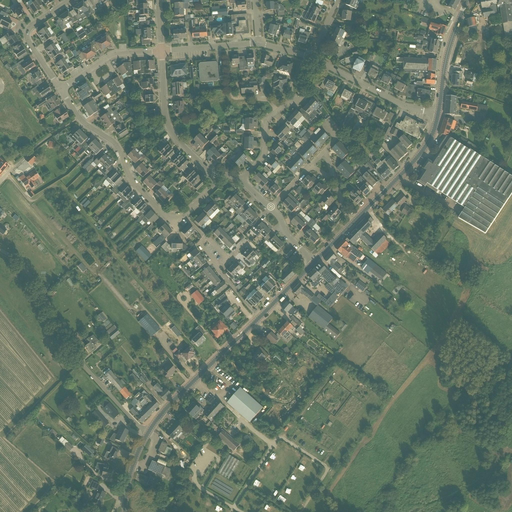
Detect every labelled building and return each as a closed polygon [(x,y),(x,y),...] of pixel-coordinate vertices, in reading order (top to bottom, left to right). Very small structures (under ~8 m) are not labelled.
[(42,5),(39,1),(38,0),(32,0),(31,1),(33,3),(28,7),(31,11),(32,11),(34,14),(35,14),(38,12),(38,11),(40,9),(39,7),(42,5)] [(95,5),(98,3),(95,0),(88,0),(86,2),(92,11),(97,8),(95,5)] [(135,0),(136,5),(138,5),(139,5),(140,10),(148,10),(148,4),(143,5),(143,4),(144,4),(143,0),(135,0)] [(247,10),(246,3),(237,3),(236,0),(232,1),(230,1),(230,4),(234,4),(234,8),(239,8),(239,10),(247,10)] [(346,5),(353,9),(354,8),(356,10),(358,5),(357,5),(359,0),(348,0),(348,1),(347,0),(345,4),(346,5)] [(452,0),(449,8),(455,11),(461,0),(452,0)] [(482,9),(485,8),(485,10),(483,10),(484,17),(484,18),(489,17),(492,17),(491,16),(497,15),(495,5),(497,4),(496,0),(480,0),(481,4),(482,9)] [(504,0),(496,0),(497,4),(497,6),(500,6),(503,24),(504,34),(509,33),(504,0)] [(80,3),(77,4),(83,13),(86,11),(87,14),(92,11),(86,2),(83,3),(83,2),(80,4),(80,3)] [(279,10),(279,6),(278,2),(267,3),(268,11),(275,10),(279,10)] [(83,13),(77,4),(75,6),(76,7),(73,9),(74,10),(71,12),(77,21),(81,18),(83,19),(86,17),(83,13)] [(23,9),(20,5),(11,11),(14,15),(16,14),(18,17),(19,17),(21,16),(21,15),(24,13),(22,10),(23,9)] [(313,10),(311,14),(317,17),(320,10),(314,7),(311,6),(309,9),(313,10)] [(147,21),(147,18),(144,18),(144,16),(149,15),(148,10),(140,10),(140,13),(138,14),(139,18),(137,18),(137,22),(141,22),(147,21)] [(7,19),(9,15),(1,11),(0,13),(0,18),(2,19),(0,22),(0,24),(8,29),(12,22),(7,19)] [(72,24),(77,21),(71,12),(68,13),(68,12),(65,14),(65,13),(62,14),(68,23),(71,21),(72,24)] [(308,21),(314,23),(317,17),(311,14),(307,12),(304,19),(308,21)] [(352,13),(343,12),(342,20),(351,21),(352,13)] [(68,23),(62,14),(60,16),(61,17),(58,19),(59,20),(56,22),(57,23),(59,26),(62,31),(67,28),(65,25),(68,23)] [(235,21),(236,29),(236,35),(249,33),(247,14),(231,16),(232,20),(232,21),(235,21)] [(193,38),(200,37),(199,27),(196,27),(193,27),(192,18),(191,18),(188,19),(189,29),(193,28),(193,31),(192,31),(193,38)] [(477,26),(475,18),(467,20),(468,28),(477,26)] [(235,21),(232,21),(232,24),(226,25),(226,35),(226,36),(233,35),(232,30),(236,29),(235,21)] [(50,28),(46,22),(40,26),(42,30),(38,33),(39,34),(38,35),(40,38),(49,33),(47,30),(50,28)] [(280,24),(277,24),(272,22),(269,31),(269,32),(269,34),(276,36),(277,31),(278,31),(280,24)] [(444,37),(447,27),(433,23),(431,23),(429,29),(436,31),(435,34),(436,34),(444,37)] [(226,35),(226,25),(220,25),(221,26),(220,26),(220,27),(211,27),(212,32),(216,31),(216,35),(226,34),(226,35)] [(199,27),(200,37),(207,37),(207,30),(206,30),(206,26),(203,27),(204,30),(200,31),(199,27)] [(285,32),(283,38),(284,37),(291,39),(291,40),(293,33),(294,34),(295,30),(290,29),(289,33),(285,32)] [(337,29),(334,35),(344,39),(346,33),(337,29)] [(310,33),(305,32),(304,33),(299,32),(298,35),(300,36),(298,42),(306,44),(308,38),(309,38),(310,33)] [(11,46),(18,41),(14,35),(12,36),(10,33),(0,39),(0,42),(2,46),(8,42),(11,46)] [(51,42),(55,40),(57,38),(54,34),(51,36),(49,33),(40,38),(42,42),(43,41),(44,43),(49,40),(51,42)] [(101,40),(106,49),(109,47),(108,46),(111,45),(110,43),(112,41),(107,33),(102,35),(101,35),(98,37),(101,40)] [(152,40),(151,34),(143,35),(143,38),(142,40),(142,43),(145,43),(145,40),(152,40)] [(341,46),(344,39),(334,35),(333,35),(331,39),(332,39),(331,42),(341,46)] [(92,42),(97,51),(100,49),(101,51),(104,49),(104,50),(106,49),(101,40),(98,37),(96,38),(96,40),(92,42)] [(48,55),(57,49),(55,46),(58,44),(55,40),(51,42),(49,44),(50,46),(46,49),(47,51),(46,51),(48,55)] [(430,43),(428,42),(427,46),(438,48),(439,42),(431,40),(430,43)] [(84,47),(86,50),(92,58),(94,57),(93,56),(96,55),(95,53),(97,51),(92,42),(87,45),(86,45),(84,47)] [(22,57),(26,54),(22,47),(21,48),(19,44),(12,49),(14,52),(14,53),(19,60),(22,57)] [(437,54),(438,48),(427,46),(426,49),(425,49),(424,52),(425,53),(430,54),(430,53),(437,54)] [(57,49),(48,55),(50,58),(51,58),(52,59),(57,56),(59,59),(65,55),(62,50),(59,52),(57,49)] [(77,52),(82,61),(85,59),(86,61),(89,59),(89,60),(92,58),(86,50),(83,52),(81,49),(77,52)] [(255,64),(254,54),(249,54),(249,56),(243,57),(244,70),(249,70),(248,65),(255,64)] [(65,55),(59,59),(60,61),(56,64),(57,66),(56,66),(58,70),(67,64),(65,61),(68,59),(65,55)] [(244,70),(243,57),(237,57),(237,55),(232,56),(232,60),(232,65),(240,64),(240,71),(244,70)] [(271,67),(274,60),(269,59),(270,57),(264,55),(261,64),(271,67)] [(360,71),(364,64),(365,61),(359,58),(358,60),(356,60),(354,64),(355,64),(353,68),(353,69),(357,71),(357,70),(358,70),(358,71),(358,72),(360,72),(360,71)] [(404,63),(403,72),(409,73),(426,74),(426,71),(428,71),(428,72),(436,72),(437,60),(429,60),(429,58),(421,58),(409,58),(409,59),(396,58),(396,62),(404,63)] [(21,67),(25,73),(35,67),(31,60),(26,64),(23,60),(16,65),(18,69),(21,67)] [(139,62),(133,62),(134,71),(137,71),(138,75),(144,74),(144,61),(139,61),(139,62)] [(144,61),(144,74),(151,74),(151,70),(154,70),(154,61),(148,61),(144,61)] [(287,71),(291,72),(293,68),(292,68),(293,63),(287,62),(286,63),(280,61),(277,70),(287,73),(287,71)] [(117,69),(122,76),(125,74),(127,77),(132,77),(131,63),(124,63),(122,65),(117,69)] [(69,74),(75,70),(72,65),(69,67),(67,64),(58,70),(60,73),(61,73),(62,74),(67,71),(69,74)] [(178,77),(186,76),(187,76),(186,64),(179,65),(179,66),(170,67),(171,67),(172,77),(178,76),(178,77)] [(201,65),(202,81),(217,79),(216,64),(201,65)] [(368,75),(375,79),(377,75),(377,76),(379,73),(378,73),(380,69),(373,66),(368,75)] [(35,83),(43,78),(38,72),(35,74),(33,72),(27,76),(30,80),(32,79),(35,83)] [(380,75),(377,81),(381,83),(381,82),(388,85),(389,83),(392,84),(396,76),(392,74),(390,78),(385,76),(387,74),(382,72),(380,75)] [(461,76),(461,72),(453,72),(453,78),(452,78),(451,84),(453,84),(453,86),(459,86),(460,76),(461,76)] [(426,84),(435,85),(436,75),(426,74),(415,73),(414,76),(425,77),(425,76),(427,76),(427,80),(424,79),(424,83),(426,84)] [(286,84),(287,79),(276,76),(273,84),(275,84),(274,88),(279,90),(280,87),(283,88),(285,84),(286,84)] [(109,82),(113,88),(116,93),(122,90),(120,87),(123,85),(118,77),(113,80),(112,80),(109,82)] [(406,95),(408,87),(399,83),(401,79),(397,77),(393,84),(396,86),(394,89),(401,92),(401,95),(406,95)] [(143,93),(150,92),(150,86),(153,85),(153,79),(143,80),(144,83),(141,83),(141,87),(142,87),(143,93)] [(329,83),(328,83),(329,81),(325,79),(322,85),(324,86),(322,89),(328,92),(327,95),(332,98),(334,95),(338,87),(330,84),(330,85),(328,84),(329,83)] [(92,91),(86,82),(78,88),(79,89),(78,90),(77,89),(76,90),(75,91),(76,92),(77,92),(78,92),(76,93),(82,101),(90,96),(88,93),(92,91)] [(91,83),(98,94),(100,93),(93,82),(91,83)] [(111,97),(116,93),(113,88),(109,82),(105,85),(105,86),(100,89),(105,96),(109,94),(111,97)] [(254,89),(258,89),(257,82),(249,82),(249,85),(241,85),(242,94),(254,93),(254,89)] [(172,84),(173,96),(183,95),(182,83),(172,84)] [(42,98),(51,92),(47,85),(40,89),(38,86),(31,90),(34,94),(38,91),(42,98)] [(408,87),(406,95),(407,96),(407,97),(417,98),(417,97),(429,99),(430,91),(431,91),(419,89),(419,87),(408,85),(408,87)] [(341,98),(348,101),(348,102),(350,103),(355,94),(351,92),(350,93),(345,90),(341,98)] [(145,104),(153,103),(153,100),(155,100),(155,96),(151,96),(151,92),(150,92),(143,93),(142,93),(142,97),(145,96),(145,104)] [(16,105),(9,95),(2,100),(8,108),(1,113),(5,118),(13,112),(10,109),(16,105)] [(60,105),(55,96),(47,101),(53,109),(60,105)] [(457,97),(447,96),(446,96),(445,107),(449,107),(449,109),(454,109),(454,107),(455,107),(455,108),(456,108),(457,97)] [(41,107),(47,103),(45,100),(36,105),(38,109),(38,108),(39,110),(42,108),(41,107)] [(312,100),(308,105),(319,116),(322,113),(316,108),(319,106),(321,103),(318,101),(316,103),(312,100)] [(375,105),(366,100),(365,102),(359,100),(356,106),(353,105),(347,116),(352,118),(355,111),(358,112),(360,108),(365,111),(361,118),(365,120),(362,125),(365,126),(370,114),(373,109),(375,105)] [(83,107),(86,112),(96,106),(96,105),(94,107),(92,105),(95,103),(93,101),(91,102),(83,107)] [(176,107),(176,114),(184,114),(183,102),(174,103),(174,107),(176,107)] [(478,104),(462,102),(460,108),(470,109),(470,110),(477,111),(478,104)] [(307,113),(305,115),(310,120),(312,118),(310,116),(312,114),(317,118),(319,116),(308,105),(303,110),(307,113)] [(479,112),(487,113),(488,106),(480,105),(479,112)] [(105,111),(103,108),(99,110),(98,108),(96,106),(86,112),(90,117),(97,112),(98,112),(99,114),(102,112),(105,111)] [(151,114),(151,118),(158,118),(158,111),(153,111),(153,107),(154,107),(147,107),(147,114),(151,114)] [(445,115),(446,115),(455,115),(456,108),(455,108),(455,107),(454,107),(454,109),(449,109),(449,107),(445,107),(445,115)] [(100,119),(104,124),(115,116),(113,112),(111,110),(109,108),(105,111),(102,112),(104,116),(100,119)] [(389,124),(394,115),(390,113),(389,115),(387,114),(387,113),(384,112),(385,111),(384,111),(383,112),(381,111),(382,111),(377,108),(376,110),(373,109),(370,114),(373,115),(380,119),(383,121),(385,122),(389,124)] [(55,117),(59,123),(68,117),(64,110),(61,112),(59,109),(54,112),(56,116),(55,117)] [(296,110),(292,116),(298,121),(303,116),(296,110)] [(116,127),(121,124),(123,122),(120,118),(118,114),(115,116),(104,124),(107,129),(114,124),(116,127)] [(298,121),(292,116),(287,121),(293,126),(294,127),(292,129),(295,131),(297,134),(299,131),(296,129),(301,124),(298,121)] [(397,123),(395,127),(418,139),(423,130),(424,129),(426,127),(425,125),(424,124),(422,125),(414,121),(406,116),(403,122),(401,121),(400,124),(397,123)] [(445,118),(440,134),(444,135),(448,137),(451,129),(454,130),(455,125),(454,125),(455,121),(445,118)] [(121,124),(116,127),(114,128),(116,131),(116,132),(120,138),(124,135),(128,133),(123,127),(121,124)] [(284,125),(279,130),(288,138),(290,136),(287,133),(290,130),(284,125)] [(385,140),(391,129),(387,127),(381,138),(385,140)] [(393,128),(390,134),(395,137),(398,131),(393,128)] [(74,143),(77,141),(83,134),(79,130),(73,136),(70,134),(68,137),(74,143)] [(280,139),(278,141),(280,143),(282,140),(284,142),(286,140),(288,138),(279,130),(275,135),(280,139)] [(316,136),(324,143),(329,137),(321,130),(316,136)] [(77,141),(79,143),(76,145),(79,147),(81,149),(83,148),(83,147),(81,145),(87,138),(83,134),(77,141)] [(200,134),(194,140),(196,143),(194,145),(195,147),(204,139),(200,134)] [(212,144),(217,139),(218,137),(216,135),(214,137),(209,142),(212,144)] [(399,139),(401,141),(390,151),(399,161),(408,153),(405,150),(407,149),(412,145),(404,135),(399,139)] [(448,137),(444,135),(436,148),(440,151),(432,162),(428,160),(422,168),(425,170),(417,182),(425,187),(426,186),(436,192),(438,190),(465,208),(458,218),(485,234),(508,199),(511,193),(511,176),(502,170),(485,159),(485,160),(474,152),(458,143),(448,137)] [(324,143),(316,136),(311,141),(319,148),(324,143)] [(458,143),(474,152),(477,147),(468,142),(461,137),(458,143)] [(200,146),(202,149),(208,143),(204,139),(195,147),(197,149),(200,146)] [(92,151),(99,144),(95,140),(88,147),(86,149),(88,151),(90,149),(92,151)] [(274,155),(274,156),(276,157),(282,150),(280,148),(282,145),(280,143),(278,141),(277,141),(273,145),(274,147),(272,149),(273,150),(271,152),(274,155)] [(164,145),(162,142),(158,146),(161,148),(158,151),(162,156),(169,149),(170,148),(169,148),(169,149),(167,147),(168,146),(165,144),(164,145)] [(345,147),(339,142),(332,149),(337,154),(345,147)] [(317,150),(309,143),(304,148),(312,155),(317,150)] [(96,155),(103,148),(99,144),(92,151),(94,153),(92,155),(94,157),(96,155)] [(127,156),(131,160),(137,154),(133,151),(136,148),(134,145),(129,150),(131,152),(127,156)] [(345,147),(337,154),(342,160),(350,153),(346,149),(345,147)] [(86,150),(83,148),(81,149),(77,153),(80,156),(86,150)] [(213,148),(207,154),(209,156),(207,159),(209,161),(217,152),(213,148)] [(307,161),(312,155),(304,148),(299,154),(307,161)] [(170,150),(169,149),(162,156),(166,159),(168,157),(171,159),(175,155),(173,153),(174,152),(171,150),(170,150)] [(222,161),(225,158),(227,156),(224,153),(220,149),(217,152),(209,161),(211,162),(213,160),(215,162),(219,159),(221,161),(222,161)] [(241,152),(237,156),(246,165),(247,163),(245,160),(247,158),(241,152)] [(135,164),(139,160),(141,162),(144,160),(145,158),(146,158),(143,155),(140,158),(137,154),(131,160),(135,164)] [(36,160),(31,155),(25,161),(31,166),(36,160)] [(99,164),(102,166),(110,159),(107,156),(106,157),(105,155),(101,159),(99,157),(93,162),(97,166),(99,164)] [(177,158),(175,155),(171,159),(173,162),(172,163),(176,167),(183,160),(184,160),(184,159),(183,160),(181,159),(182,158),(180,155),(177,158)] [(246,165),(237,156),(233,161),(239,167),(241,164),(244,167),(246,165)] [(284,165),(282,163),(278,160),(279,160),(276,157),(274,156),(270,160),(271,162),(269,164),(275,170),(278,166),(279,166),(281,168),(284,165)] [(292,161),(300,168),(305,163),(297,156),(292,161)] [(386,159),(382,162),(391,172),(393,170),(395,169),(395,170),(399,166),(392,158),(388,161),(386,159)] [(0,175),(8,166),(0,159),(0,160),(0,175)] [(112,161),(110,159),(102,166),(98,170),(104,177),(106,175),(111,170),(109,168),(113,164),(112,162),(112,161)] [(90,160),(84,166),(82,168),(85,171),(87,169),(93,163),(90,160)] [(183,160),(176,167),(180,171),(181,170),(182,171),(179,174),(181,176),(188,168),(186,166),(188,164),(186,161),(185,162),(183,160)] [(287,166),(295,174),(300,168),(292,161),(287,166)] [(337,169),(342,174),(350,167),(345,161),(337,169)] [(375,170),(384,180),(391,173),(390,172),(391,172),(382,162),(381,161),(376,165),(377,167),(376,168),(377,169),(375,170)] [(135,170),(139,174),(145,168),(143,167),(145,164),(143,162),(135,170)] [(350,167),(342,174),(347,179),(355,172),(350,167)] [(139,174),(143,178),(151,170),(150,168),(147,171),(145,168),(139,174)] [(190,171),(188,168),(180,177),(181,178),(185,174),(186,175),(184,178),(188,182),(195,175),(196,174),(195,174),(195,175),(193,173),(194,172),(191,170),(190,171)] [(19,179),(25,187),(29,185),(32,189),(36,185),(33,181),(39,177),(35,171),(25,178),(23,176),(19,179)] [(112,182),(118,176),(118,175),(115,171),(115,172),(114,172),(105,180),(110,184),(112,182)] [(363,177),(366,180),(373,187),(377,183),(378,183),(379,182),(380,182),(372,174),(369,171),(363,177)] [(254,179),(258,184),(266,175),(264,173),(262,176),(259,173),(254,179)] [(147,186),(152,181),(151,179),(153,177),(151,174),(143,182),(147,186)] [(117,185),(122,180),(122,179),(122,178),(119,175),(119,176),(118,176),(112,182),(110,184),(113,188),(111,191),(113,193),(119,188),(117,185)] [(196,176),(195,175),(188,182),(192,186),(194,184),(196,186),(194,188),(197,191),(203,184),(201,182),(199,179),(200,178),(197,176),(196,176)] [(268,177),(266,175),(258,184),(263,188),(265,190),(272,182),(270,180),(268,182),(266,180),(268,177)] [(308,176),(303,182),(304,183),(304,184),(307,187),(309,185),(311,187),(317,181),(313,177),(311,179),(308,176)] [(361,183),(362,183),(357,188),(366,196),(370,192),(366,188),(368,185),(364,180),(361,183)] [(154,187),(156,189),(161,184),(159,182),(156,185),(152,181),(147,186),(151,190),(154,187)] [(273,182),(272,182),(265,190),(270,195),(271,193),(274,195),(275,195),(277,197),(281,192),(279,190),(280,189),(275,185),(272,183),(273,182)] [(322,195),(328,188),(324,184),(322,186),(319,183),(314,189),(316,191),(315,192),(319,195),(320,193),(322,195)] [(155,194),(159,198),(164,193),(160,189),(163,186),(161,184),(156,189),(158,191),(155,194)] [(129,190),(125,186),(121,190),(119,188),(113,193),(116,196),(117,194),(121,198),(123,196),(129,190)] [(363,196),(360,193),(356,189),(350,195),(352,197),(351,199),(357,205),(362,200),(360,198),(362,196),(363,196)] [(123,209),(130,202),(128,199),(133,194),(129,190),(123,196),(121,198),(125,202),(124,203),(126,205),(123,209)] [(169,200),(173,196),(171,194),(168,197),(164,193),(159,198),(162,202),(167,198),(169,200)] [(231,208),(240,200),(235,195),(234,196),(232,194),(226,200),(229,202),(227,204),(231,208)] [(406,199),(402,194),(394,202),(393,200),(383,210),(388,216),(399,205),(401,207),(407,200),(406,199)] [(323,208),(326,205),(328,208),(335,201),(329,195),(326,199),(323,197),(318,203),(323,208)] [(285,207),(286,206),(288,208),(296,200),(294,197),(291,200),(288,198),(283,203),(283,204),(282,205),(284,207),(285,207)] [(86,198),(81,203),(85,208),(91,203),(86,198)] [(129,208),(131,209),(133,212),(136,209),(142,202),(138,198),(131,206),(129,204),(130,202),(123,209),(125,211),(129,208)] [(298,202),(296,200),(288,208),(290,210),(289,211),(291,213),(292,212),(292,213),(299,206),(301,208),(308,201),(306,198),(304,200),(300,204),(298,202)] [(244,204),(240,200),(231,208),(238,215),(246,207),(244,205),(244,204)] [(303,210),(309,204),(308,201),(301,208),(303,210)] [(145,212),(143,210),(146,207),(142,202),(136,209),(139,213),(136,215),(139,218),(145,213),(145,212)] [(212,203),(211,203),(207,207),(213,213),(219,208),(213,202),(212,203)] [(405,206),(402,213),(410,217),(413,209),(405,206)] [(213,213),(207,207),(203,211),(209,217),(213,213)] [(247,220),(254,213),(249,208),(248,209),(246,207),(238,215),(245,222),(247,220)] [(341,213),(335,208),(329,215),(334,220),(335,219),(336,220),(337,218),(337,217),(341,213)] [(154,215),(151,211),(147,215),(145,213),(139,218),(138,219),(140,222),(142,220),(145,224),(148,221),(154,215)] [(198,217),(205,224),(209,220),(203,213),(198,217)] [(254,226),(260,220),(257,218),(258,217),(254,213),(247,220),(253,226),(254,226)] [(299,214),(297,216),(291,222),(296,227),(304,219),(302,216),(299,214)] [(325,214),(320,219),(324,223),(329,218),(325,214)] [(154,215),(148,221),(151,225),(147,229),(150,232),(157,224),(154,222),(158,219),(154,215)] [(373,221),(368,215),(356,228),(357,228),(347,238),(345,240),(348,243),(350,241),(354,245),(360,239),(374,252),(375,253),(386,241),(388,240),(381,233),(373,241),(365,233),(371,226),(372,226),(371,224),(373,221)] [(194,221),(201,228),(205,224),(198,217),(194,221)] [(307,225),(309,227),(315,222),(312,219),(308,223),(304,219),(296,227),(300,231),(307,225)] [(260,234),(266,228),(261,223),(262,222),(260,220),(254,226),(256,228),(255,229),(257,231),(254,234),(257,237),(260,234)] [(310,240),(318,232),(316,230),(313,227),(317,224),(315,222),(309,227),(311,229),(305,235),(310,240)] [(1,224),(0,225),(0,230),(6,235),(9,230),(1,224)] [(156,232),(160,236),(168,228),(164,225),(160,229),(158,227),(153,232),(155,234),(156,232)] [(189,225),(185,229),(191,235),(195,231),(189,225)] [(266,228),(260,234),(264,238),(264,239),(266,241),(272,235),(270,233),(270,232),(268,230),(269,229),(267,227),(266,228)] [(172,232),(168,228),(160,236),(164,240),(159,245),(161,247),(167,241),(165,240),(172,232)] [(214,233),(217,237),(225,230),(224,228),(221,230),(219,228),(214,233)] [(187,239),(191,235),(185,229),(181,233),(187,239)] [(217,237),(221,241),(227,236),(225,234),(227,231),(225,230),(217,237)] [(320,234),(318,232),(310,240),(314,244),(320,239),(317,236),(320,234)] [(274,237),(272,235),(266,241),(268,243),(269,242),(274,247),(280,241),(275,236),(274,237)] [(225,245),(233,237),(231,236),(229,238),(227,236),(221,241),(225,245)] [(233,237),(225,245),(229,249),(233,246),(235,244),(237,241),(235,239),(233,237)] [(343,240),(340,244),(357,258),(360,260),(364,255),(361,253),(350,244),(349,245),(343,240)] [(166,248),(168,250),(171,250),(171,252),(176,252),(177,252),(177,249),(177,241),(172,241),(172,245),(169,245),(166,248)] [(177,249),(182,249),(182,251),(185,251),(187,248),(185,245),(182,245),(182,241),(177,241),(177,249)] [(277,256),(285,248),(283,246),(284,245),(280,241),(274,247),(278,251),(275,254),(277,256)] [(357,258),(340,244),(335,249),(346,257),(347,257),(354,263),(357,258)] [(142,245),(136,251),(146,261),(152,255),(142,245)] [(254,253),(249,248),(245,252),(252,260),(256,256),(258,259),(260,256),(256,251),(254,253)] [(193,259),(198,255),(199,254),(196,249),(189,254),(193,259)] [(291,256),(291,255),(293,253),(288,249),(284,254),(288,258),(288,259),(291,256)] [(252,260),(245,252),(242,256),(247,260),(244,263),(249,267),(251,265),(249,263),(252,260)] [(341,268),(342,268),(336,263),(338,262),(338,261),(338,260),(338,259),(337,258),(331,253),(324,260),(337,272),(340,274),(344,270),(341,268)] [(193,259),(189,262),(193,266),(202,259),(198,255),(193,259)] [(293,255),(292,256),(291,256),(288,259),(289,259),(287,262),(289,264),(291,263),(290,261),(294,264),(298,260),(293,255)] [(202,259),(193,266),(196,271),(205,263),(202,259)] [(368,274),(370,272),(375,265),(376,265),(368,259),(361,268),(368,274)] [(267,260),(261,266),(264,269),(270,263),(267,260)] [(235,263),(231,267),(239,276),(240,276),(239,275),(243,272),(242,270),(244,268),(238,262),(236,264),(235,263)] [(335,303),(334,303),(347,288),(339,281),(340,280),(334,274),(332,275),(326,269),(321,263),(308,276),(313,282),(312,283),(315,286),(323,278),(335,290),(334,290),(336,291),(327,301),(319,294),(317,298),(325,304),(330,308),(335,303)] [(207,277),(212,272),(208,267),(202,272),(205,275),(202,277),(204,279),(206,276),(207,277)] [(232,280),(233,279),(235,280),(239,276),(231,267),(227,271),(228,272),(226,274),(232,280)] [(285,284),(295,274),(288,267),(283,271),(285,273),(280,279),(285,284)] [(210,282),(216,277),(212,272),(207,277),(206,276),(204,279),(206,281),(208,279),(210,282)] [(274,285),(276,283),(269,275),(267,278),(269,280),(265,284),(271,290),(275,286),(274,285)] [(220,282),(216,277),(210,282),(213,284),(210,286),(212,289),(220,282)] [(364,292),(367,287),(360,281),(356,286),(364,292)] [(222,291),(227,287),(223,282),(218,286),(214,290),(217,295),(222,291)] [(257,288),(264,295),(266,293),(267,294),(271,290),(265,284),(261,288),(259,286),(257,288)] [(314,296),(300,284),(293,292),(297,296),(300,293),(303,295),(310,300),(314,296)] [(256,292),(252,296),(259,303),(263,298),(262,297),(264,295),(257,288),(254,290),(256,292)] [(191,296),(196,302),(202,297),(197,291),(191,296)] [(246,298),(244,301),(251,308),(253,306),(254,307),(259,303),(252,296),(250,294),(246,297),(246,298)] [(229,314),(230,316),(234,313),(226,305),(226,306),(224,304),(228,301),(225,298),(217,305),(221,310),(220,312),(225,318),(229,314)] [(296,310),(292,307),(292,306),(287,302),(282,308),(287,313),(288,313),(291,316),(296,310)] [(309,317),(324,329),(328,324),(333,318),(318,306),(317,307),(309,317)] [(101,313),(97,316),(102,323),(106,320),(101,313)] [(160,329),(147,314),(138,322),(151,337),(160,329)] [(227,328),(224,325),(219,320),(210,329),(211,331),(214,334),(212,335),(216,339),(218,337),(217,337),(220,334),(223,331),(224,331),(227,328)] [(288,322),(283,327),(288,332),(291,334),(293,331),(295,329),(288,322)] [(297,325),(299,327),(303,330),(305,328),(301,325),(302,324),(299,322),(297,325)] [(343,331),(347,325),(343,322),(339,328),(343,331)] [(202,336),(205,333),(198,326),(195,330),(198,332),(190,339),(192,341),(191,342),(193,345),(194,344),(198,347),(201,344),(202,343),(205,340),(202,336)] [(290,334),(288,332),(283,327),(278,333),(283,337),(286,340),(288,337),(290,334)] [(116,329),(108,336),(111,340),(119,334),(116,329)] [(274,345),(278,340),(271,333),(268,336),(267,338),(274,345)] [(87,350),(90,353),(96,348),(94,345),(98,341),(93,335),(89,338),(85,341),(88,344),(85,347),(88,349),(87,350)] [(193,354),(194,353),(189,347),(183,352),(181,349),(174,355),(178,359),(182,356),(186,361),(190,358),(191,358),(192,358),(193,357),(193,356),(193,355),(193,354)] [(270,356),(261,347),(258,350),(259,352),(253,358),(260,364),(265,358),(267,359),(270,356)] [(172,374),(175,371),(168,363),(162,370),(164,372),(162,374),(167,380),(172,375),(172,374)] [(130,393),(120,381),(111,370),(105,375),(119,392),(126,399),(131,395),(130,393)] [(142,383),(133,374),(130,378),(138,386),(142,383)] [(139,378),(144,385),(148,382),(142,375),(139,378)] [(164,401),(171,395),(165,389),(164,390),(157,383),(157,384),(155,382),(152,386),(153,387),(153,388),(159,394),(158,395),(164,401)] [(263,408),(240,388),(235,394),(233,392),(230,395),(232,397),(227,403),(250,423),(263,408)] [(154,405),(157,408),(159,406),(153,400),(144,391),(135,399),(138,402),(143,407),(147,403),(149,405),(148,406),(151,408),(154,405)] [(212,421),(224,407),(217,400),(216,401),(215,400),(215,399),(212,396),(207,401),(212,406),(204,415),(212,421)] [(106,400),(101,406),(113,420),(119,414),(106,400)] [(142,423),(150,415),(143,407),(138,402),(136,405),(142,411),(140,413),(134,407),(129,411),(136,417),(136,418),(142,423)] [(143,407),(150,415),(157,408),(154,405),(151,408),(148,406),(149,405),(147,403),(143,407)] [(203,412),(204,411),(200,407),(199,408),(194,403),(186,411),(196,420),(199,417),(198,416),(200,413),(202,414),(203,412)] [(96,409),(91,414),(104,428),(109,423),(96,409)] [(183,428),(177,422),(166,434),(172,439),(183,428)] [(128,431),(121,427),(117,435),(114,433),(109,440),(114,442),(116,440),(122,443),(128,431)] [(240,446),(223,431),(218,437),(234,451),(240,446)] [(58,441),(70,451),(73,447),(62,437),(58,441)] [(157,455),(159,455),(160,452),(164,454),(169,456),(170,453),(165,451),(168,444),(162,442),(161,444),(162,445),(161,448),(161,449),(160,450),(157,455)] [(104,457),(115,463),(118,457),(116,456),(118,450),(110,446),(104,457)] [(89,457),(94,452),(89,448),(85,453),(89,457)] [(228,455),(218,473),(229,479),(239,461),(228,455)] [(165,477),(169,469),(152,461),(148,470),(154,473),(151,478),(150,477),(147,485),(155,488),(158,480),(156,480),(158,475),(165,477)] [(110,478),(112,471),(108,470),(108,469),(104,468),(104,467),(100,466),(99,470),(97,475),(101,476),(101,477),(106,478),(106,477),(110,478)] [(105,493),(97,490),(99,485),(91,481),(88,489),(91,490),(93,490),(94,490),(95,492),(96,492),(92,502),(100,506),(105,493)] [(43,502),(46,505),(59,490),(56,487),(43,502)]
